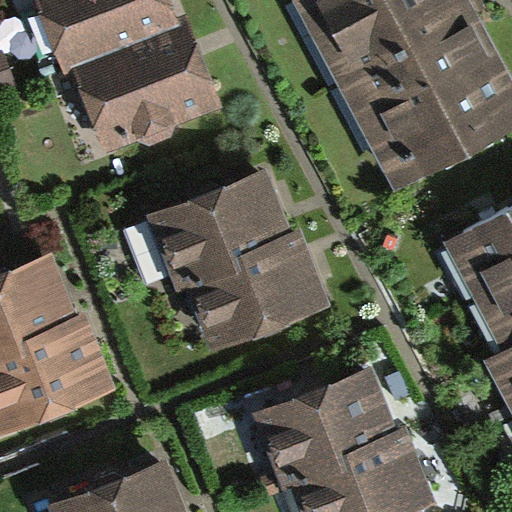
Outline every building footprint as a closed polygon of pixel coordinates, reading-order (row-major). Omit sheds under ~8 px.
[(178,0),(39,0),(67,66),(76,62),(128,40),(124,30),(181,6),(178,0)] [(297,0),(390,177),(511,113),(511,78),(471,0),(297,0)] [(176,115),(226,96),(190,3),(181,6),(124,30),(128,40),(76,62),(108,140),(140,127),(154,133),(176,126),(176,115)] [(266,153),(148,202),(179,276),(189,272),(241,251),(236,240),(293,216),(266,153)] [(511,184),(442,221),(503,338),(511,333),(511,184)] [(288,303),(331,284),(301,213),(293,216),(236,240),(241,251),(189,272),(215,334),(254,318),(265,322),(283,315),(288,303)] [(52,237),(0,258),(0,345),(26,335),(22,324),(78,300),(52,237)] [(74,387),(117,370),(87,297),(78,300),(22,324),(26,335),(0,345),(0,416),(1,418),(39,402),(50,406),(68,399),(74,387)] [(489,345),(511,389),(511,333),(503,338),(489,345)] [(373,351),(255,400),(285,474),(295,470),(347,449),(342,438),(399,414),(373,351)] [(389,511),(395,501),(437,484),(408,411),(399,414),(342,438),(347,449),(295,470),(312,511),(389,511)] [(166,445),(48,494),(55,511),(183,511),(193,508),(166,445)]
